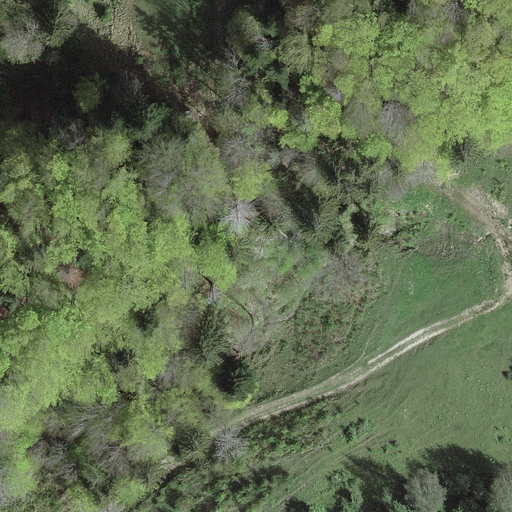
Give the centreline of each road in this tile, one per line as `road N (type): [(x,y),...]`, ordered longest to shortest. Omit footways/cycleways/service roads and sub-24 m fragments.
road 1 (track): [(111,511),(225,428),(356,376),(497,291),(497,252),(460,207)]
road 2 (track): [(207,3),(214,105),(313,163),(460,207)]
